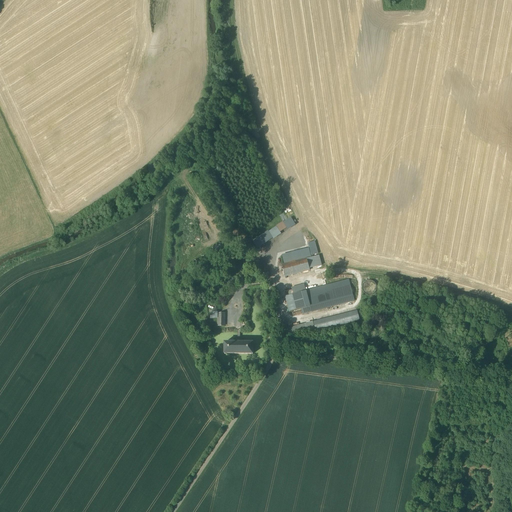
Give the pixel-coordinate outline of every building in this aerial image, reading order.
[(292,218),(261,235),(265,243),(282,234),(281,233),(296,225),(292,218)] [(304,251),(278,259),(282,273),(308,265),(304,251)] [(346,274),(284,291),(290,312),(352,295),(346,274)] [(370,281),(367,281),(365,283),(363,285),(363,289),(363,291),(365,294),(368,295),(372,295),(376,293),(377,291),(378,288),(377,285),(375,282),(370,281)] [(352,304),(309,316),(312,327),(355,315),(352,304)] [(236,340),(225,339),(225,352),(255,353),(255,340),(242,340),(236,340)]
